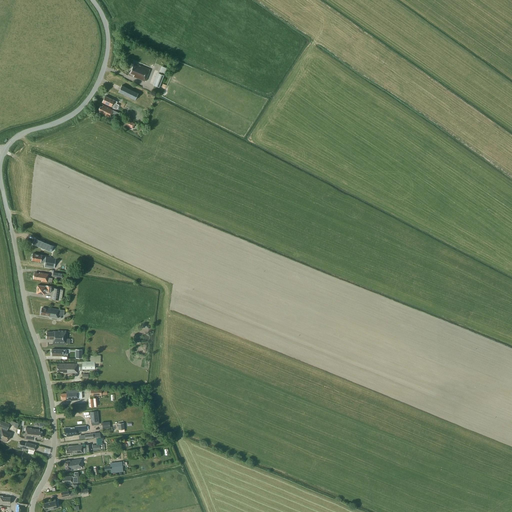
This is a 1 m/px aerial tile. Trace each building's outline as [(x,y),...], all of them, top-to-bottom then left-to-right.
[(135,78),(145,82),(150,69),(135,63),(130,74),(135,76),(135,78)] [(164,76),(157,73),(153,85),(159,87),(164,76)] [(119,93),(135,100),(139,93),(122,85),(119,93)] [(112,106),(117,109),(119,105),(117,103),(117,102),(106,96),(103,102),(111,106),(112,106)] [(119,114),(103,106),(102,107),(101,106),(98,110),(100,111),(100,112),(110,118),(112,114),(118,117),(119,114)] [(135,121),(129,119),(128,120),(127,120),(125,125),(132,128),(135,122),(134,122),(135,121)] [(35,240),(33,245),(50,251),(52,246),(35,240)] [(32,261),(32,260),(41,262),(45,262),(44,266),(54,268),(56,258),(46,257),(46,256),(42,255),(33,254),(33,253),(33,254),(33,253),(32,256),(33,256),(32,257),(32,259),(32,261)] [(33,276),(33,277),(33,278),(33,279),(42,280),(42,281),(48,282),(49,274),(40,273),(39,274),(34,273),(34,275),(33,276)] [(37,288),(37,289),(36,293),(45,295),(45,291),(46,291),(46,292),(51,292),(52,286),(46,285),(46,286),(37,285),(37,286),(37,287),(37,288)] [(54,288),(52,299),(61,301),(63,289),(54,288)] [(59,309),(50,308),(46,308),(46,309),(42,308),(41,314),(49,316),(49,317),(58,318),(59,309)] [(53,332),(47,332),(46,339),(53,340),(53,344),(66,344),(66,331),(58,331),(58,332),(53,332)] [(101,363),(100,356),(90,356),(90,361),(78,362),(78,364),(79,364),(82,364),(82,366),(79,366),(79,371),(82,371),(82,369),(95,369),(95,363),(101,363)] [(59,366),(57,366),(57,372),(62,372),(67,372),(67,373),(78,374),(78,364),(59,363),(59,366)] [(66,393),(61,394),(61,400),(66,399),(66,400),(70,400),(70,401),(78,400),(78,398),(82,398),(82,391),(77,392),(77,390),(66,391),(66,393)] [(98,421),(98,411),(90,412),(91,422),(98,421)] [(10,423),(1,420),(0,423),(0,426),(7,430),(10,423)] [(78,432),(87,431),(86,426),(84,426),(64,428),(65,434),(66,434),(67,436),(79,435),(78,432)] [(35,437),(41,438),(42,432),(39,431),(39,430),(31,429),(31,428),(26,427),(24,438),(35,439),(35,437)] [(8,439),(9,440),(12,432),(2,428),(0,431),(0,439),(7,442),(8,439)] [(29,449),(34,451),(36,445),(26,442),(25,444),(19,442),(17,447),(28,450),(29,449)] [(69,447),(66,448),(66,454),(72,453),(72,454),(83,453),(82,445),(69,446),(69,447)] [(80,459),(64,462),(66,470),(82,468),(80,459)] [(121,465),(121,462),(110,463),(110,466),(104,467),(105,470),(107,470),(108,473),(123,471),(122,465),(121,465)] [(62,478),(62,483),(64,482),(64,484),(72,483),(73,487),(79,486),(79,483),(81,482),(81,476),(78,476),(78,472),(74,472),(74,476),(72,476),(63,476),(64,478),(62,478)] [(0,503),(10,504),(10,498),(3,497),(3,496),(0,495),(0,503)] [(44,504),(45,511),(57,508),(55,501),(44,504)]
